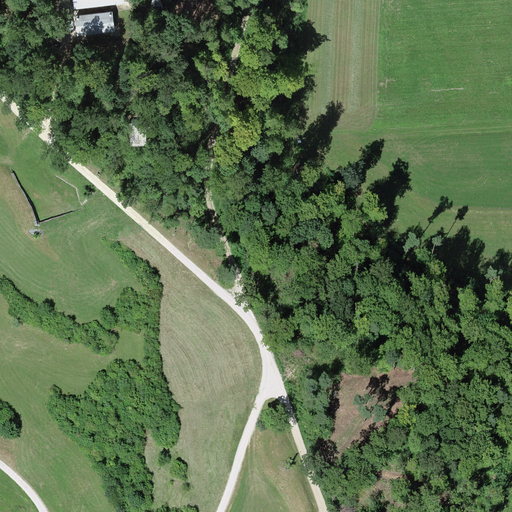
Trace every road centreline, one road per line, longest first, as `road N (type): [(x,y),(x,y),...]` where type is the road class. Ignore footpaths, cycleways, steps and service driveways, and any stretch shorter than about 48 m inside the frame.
road 1 (track): [(270,378),(246,313),(0,94)]
road 2 (track): [(246,313),(208,179),(252,0)]
road 3 (track): [(300,452),(410,480),(453,511)]
road 4 (track): [(218,511),(270,378)]
road 5 (track): [(511,128),(385,134)]
